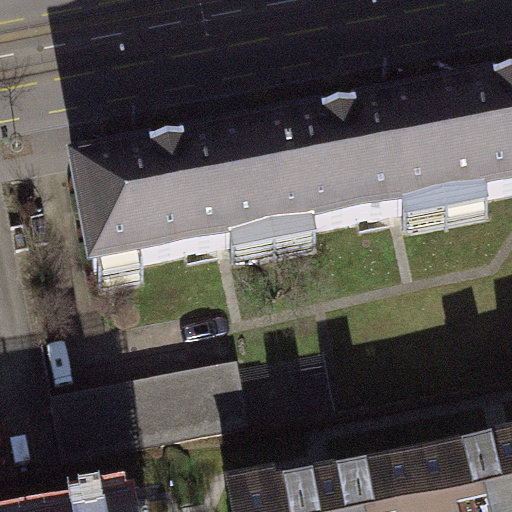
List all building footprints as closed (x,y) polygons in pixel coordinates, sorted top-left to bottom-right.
[(511,94),(425,111),(443,209),(511,196),(511,94)] [(443,209),(425,111),(253,144),(271,242),(443,209)] [(271,242),(253,144),(76,177),(95,275),(271,242)] [(52,406),(63,466),(248,431),(236,372),(52,406)] [(511,511),(511,445),(471,455),(415,467),(423,511),(511,511)] [(423,511),(415,467),(278,493),(276,485),(229,494),(232,511),(423,511)]
